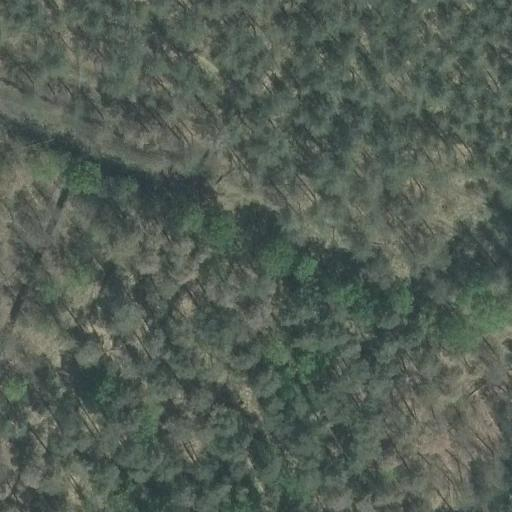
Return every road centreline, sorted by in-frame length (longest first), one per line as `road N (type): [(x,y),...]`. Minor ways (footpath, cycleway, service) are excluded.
road 1 (track): [(0,100),(264,217)]
road 2 (track): [(264,217),(511,328)]
